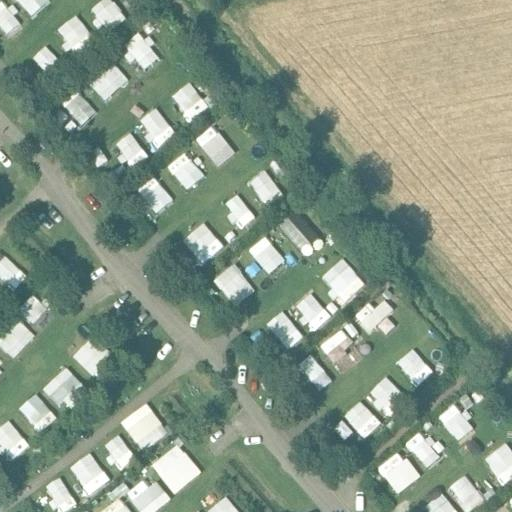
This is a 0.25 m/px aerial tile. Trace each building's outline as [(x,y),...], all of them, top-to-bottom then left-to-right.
[(145,1),(138,9),(141,13),(149,5),(145,1)] [(159,16),(150,24),(155,30),(164,22),(159,16)] [(92,53),(82,61),(85,66),(95,58),(92,53)] [(38,84),(30,90),(36,98),(44,92),(38,84)] [(56,107),(48,114),(54,120),(61,113),(56,107)] [(113,172),(105,178),(112,188),(120,182),(113,172)] [(36,270),(32,275),(40,282),(44,278),(36,270)] [(348,320),(341,326),(346,332),(353,327),(348,320)] [(283,356),(276,362),(282,369),(289,363),(283,356)] [(438,365),(437,375),(444,376),(445,366),(438,365)] [(292,373),(284,380),(291,387),(298,381),(292,373)] [(469,400),(463,404),(470,412),(476,407),(469,400)] [(70,415),(64,420),(68,425),(74,420),(70,415)] [(170,427),(164,431),(169,438),(175,434),(170,427)] [(353,446),(346,452),(351,458),(358,453),(353,446)] [(29,447),(21,455),(26,460),(34,453),(29,447)] [(117,490),(113,493),(120,502),(125,498),(117,490)] [(86,495),(80,501),(84,505),(90,500),(86,495)]
